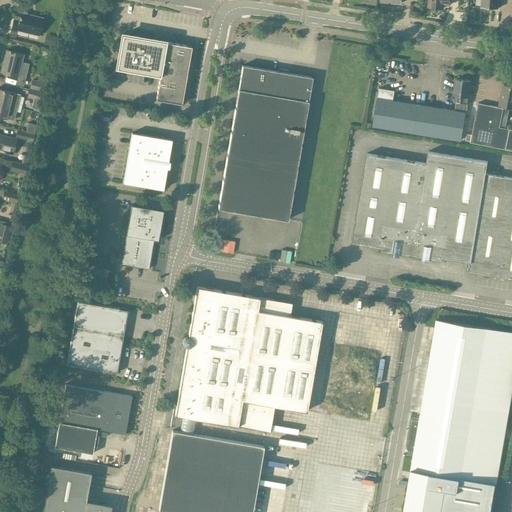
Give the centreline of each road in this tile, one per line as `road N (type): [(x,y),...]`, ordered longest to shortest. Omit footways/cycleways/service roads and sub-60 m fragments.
road 1 (unclassified): [(421,298),(182,252)]
road 2 (tertiary): [(121,511),(141,450),(172,274)]
road 3 (tertiary): [(511,48),(278,12)]
road 4 (unclassified): [(386,511),(421,298)]
road 5 (tertiary): [(218,13),(193,134)]
road 6 (tertiary): [(205,137),(228,19)]
